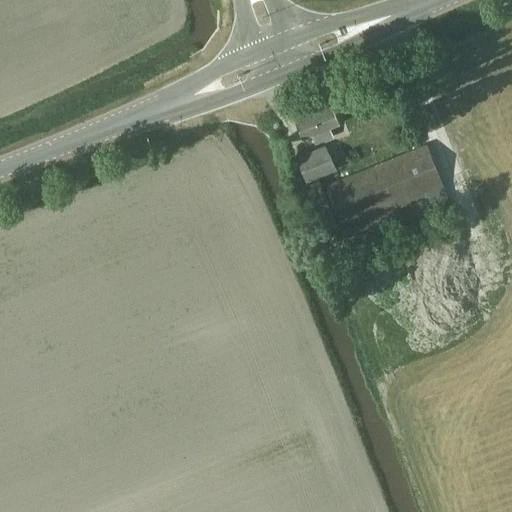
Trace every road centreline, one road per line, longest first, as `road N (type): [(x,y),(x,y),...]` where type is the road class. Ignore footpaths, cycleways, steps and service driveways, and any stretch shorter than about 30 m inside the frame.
road 1 (track): [(436,511),(366,327),(379,291),(482,250),(493,226),(481,196),(452,175)]
road 2 (tertiary): [(0,169),(171,102)]
